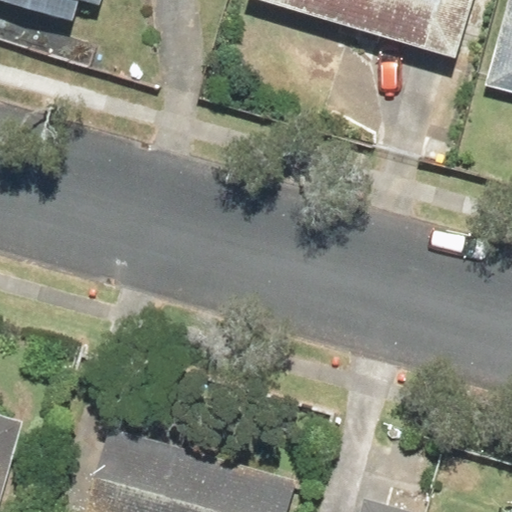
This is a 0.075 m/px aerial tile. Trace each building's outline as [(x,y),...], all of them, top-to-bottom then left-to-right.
[(275,0),(467,57),(483,0),(275,0)] [(511,88),(511,43),(501,85),(511,88)] [(0,400),(0,511),(6,511),(37,412),(0,400)] [(113,425),(91,511),(295,511),(305,473),(113,425)] [(367,511),(422,511),(371,498),(367,511)]
